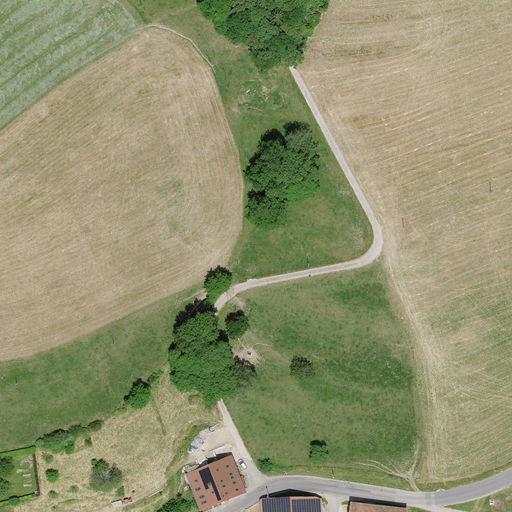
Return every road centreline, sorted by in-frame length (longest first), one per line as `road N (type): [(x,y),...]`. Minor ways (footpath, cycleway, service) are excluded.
road 1 (track): [(261,493),(204,366),(205,324),(228,291),(363,259),(376,249),(379,230),(279,41),(315,0)]
road 2 (tertiary): [(511,475),(470,492),(399,495),(299,480),(229,511)]
